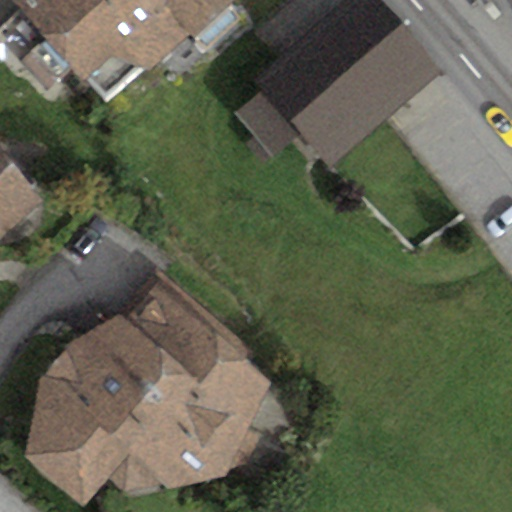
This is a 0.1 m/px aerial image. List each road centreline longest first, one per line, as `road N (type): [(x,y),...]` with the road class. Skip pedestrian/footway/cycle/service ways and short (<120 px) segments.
road 1 (residential): [(0,354),(106,233)]
road 2 (primary): [(511,116),(412,0)]
